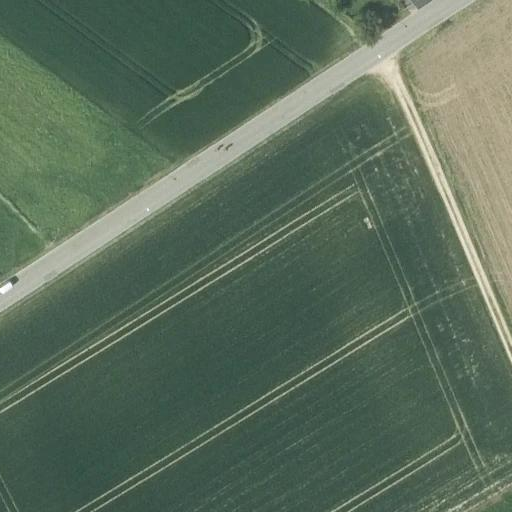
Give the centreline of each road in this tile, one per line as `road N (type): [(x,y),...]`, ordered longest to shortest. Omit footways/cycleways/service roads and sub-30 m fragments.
road 1 (tertiary): [(0,301),(459,0)]
road 2 (track): [(511,350),(381,49)]
